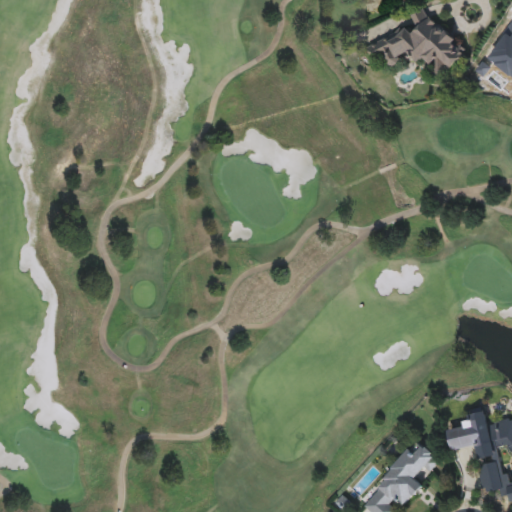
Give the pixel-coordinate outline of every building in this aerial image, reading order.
[(384,0),(385,9),(367,12),(365,0),(384,0)] [(368,46),(415,27),(410,15),(423,10),(457,40),(464,56),(447,74),(437,78),(432,73),(428,63),(424,60),(418,63),(408,54),(405,55),(396,65),(390,67),(382,61),(375,64),(368,46)] [(511,21),(486,58),(511,77),(511,21)] [(476,444),(451,447),(449,431),(470,429),(468,411),(482,409),(487,415),(488,424),(511,420),(511,452),(508,447),(499,448),(501,468),(511,481),(511,480),(511,501),(506,502),(497,491),(486,493),(481,486),(478,467),(483,463),(477,455),(476,444)] [(367,511),(362,507),(412,445),(419,451),(423,446),(439,458),(419,482),(425,486),(407,508),(399,502),(393,509),(397,511),(367,511)]
